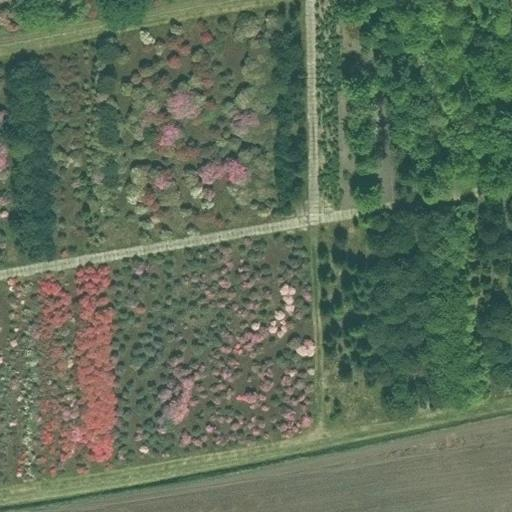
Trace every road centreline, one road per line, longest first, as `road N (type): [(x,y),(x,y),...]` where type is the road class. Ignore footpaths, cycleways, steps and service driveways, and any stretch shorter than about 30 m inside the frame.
road 1 (track): [(511,188),(0,276)]
road 2 (track): [(312,223),(308,0)]
